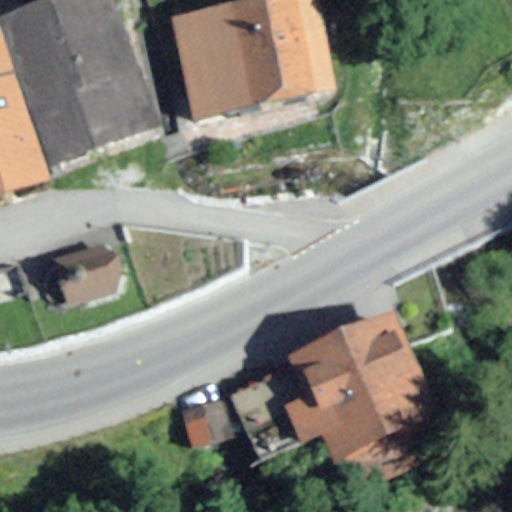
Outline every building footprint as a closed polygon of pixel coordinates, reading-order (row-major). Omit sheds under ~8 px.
[(149,134),(97,0),(69,0),(0,26),(0,62),(43,174),(149,134)] [(309,0),(273,0),(162,24),(184,126),(330,95),(309,0)] [(0,75),(0,200),(37,189),(0,75)] [(114,256),(97,249),(52,263),(65,304),(109,290),(120,276),(114,256)] [(427,437),(379,323),(275,366),(292,407),(277,413),(295,457),(314,449),(326,479),(427,437)]
